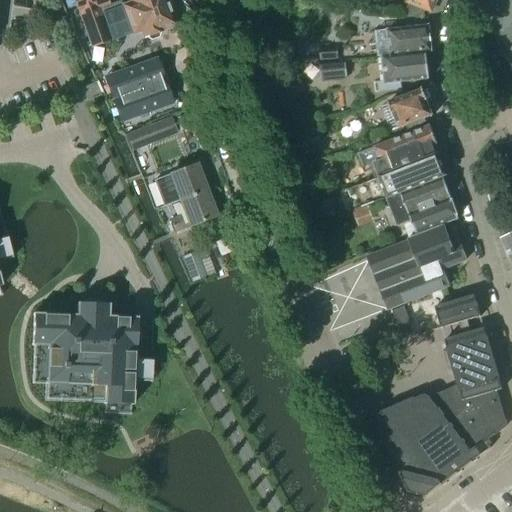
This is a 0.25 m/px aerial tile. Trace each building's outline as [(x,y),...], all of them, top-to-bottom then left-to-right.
[(108,5),(106,0),(74,0),(91,47),(110,40),(99,9),(108,5)] [(130,0),(131,2),(125,4),(135,34),(140,32),(142,38),(146,37),(150,40),(156,38),(159,33),(176,26),(166,0),(130,0)] [(435,0),(408,0),(407,4),(408,5),(403,18),(421,20),(425,10),(431,12),(435,0)] [(511,0),(476,0),(476,2),(482,13),(477,18),(491,31),(511,71),(511,0)] [(429,26),(388,31),(391,56),(426,53),(431,52),(429,26)] [(320,62),(338,60),(337,47),(318,49),(320,62)] [(391,56),(382,57),(385,85),(390,85),(390,91),(401,90),(400,83),(419,81),(429,80),(426,53),(391,56)] [(157,59),(109,75),(118,98),(165,81),(157,59)] [(320,66),(322,81),(346,79),(345,64),(320,66)] [(165,81),(118,98),(126,121),(173,104),(165,81)] [(497,91),(487,84),(484,90),(479,96),(487,102),(489,102),(497,91)] [(422,90),(388,104),(392,114),(392,113),(399,130),(407,126),(425,120),(427,119),(432,117),(426,101),(427,100),(423,91),(422,91),(422,90)] [(131,151),(132,151),(176,133),(175,130),(170,118),(125,135),(131,151)] [(410,134),(374,148),(380,162),(377,164),(375,164),(379,176),(417,161),(435,155),(432,147),(437,145),(429,126),(428,127),(425,120),(407,126),(410,134)] [(379,176),(378,177),(386,199),(389,198),(424,184),(443,177),(446,176),(437,153),(435,155),(417,161),(379,176)] [(170,175),(153,181),(163,207),(176,202),(180,201),(179,201),(201,192),(206,191),(196,165),(170,175)] [(389,198),(386,199),(397,226),(411,221),(416,233),(442,223),(443,226),(458,220),(443,177),(424,184),(389,198)] [(185,215),(170,220),(174,232),(189,226),(189,227),(216,216),(206,191),(201,192),(179,201),(180,201),(185,215)] [(369,206),(354,212),(358,224),(374,218),(369,206)] [(410,242),(368,258),(388,310),(390,309),(448,287),(442,270),(466,261),(458,242),(450,245),(443,226),(442,223),(416,233),(417,235),(408,238),(410,242)] [(511,267),(511,234),(498,240),(511,267)] [(207,276),(197,251),(183,257),(192,282),(207,276)] [(44,401),(131,403),(136,306),(116,305),(116,295),(101,294),(101,284),(83,283),(83,294),(69,293),(69,304),(48,303),(47,314),(33,313),(32,341),(34,341),(31,383),(44,385),(44,401)] [(474,296),(454,302),(435,308),(441,329),(480,317),(474,296)] [(392,310),(402,336),(414,331),(404,306),(392,310)] [(374,418),(381,433),(407,494),(409,493),(424,497),(424,498),(490,449),(486,442),(498,433),(506,426),(496,392),(501,390),(483,329),(444,340),(458,387),(429,399),(428,398),(427,397),(425,397),(423,397),(422,397),(420,398),(414,400),(374,418)]
